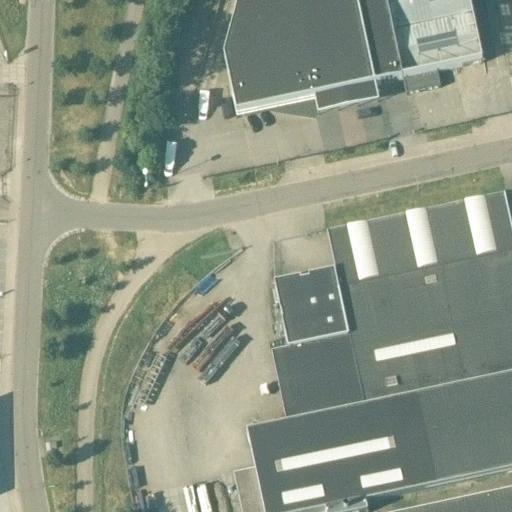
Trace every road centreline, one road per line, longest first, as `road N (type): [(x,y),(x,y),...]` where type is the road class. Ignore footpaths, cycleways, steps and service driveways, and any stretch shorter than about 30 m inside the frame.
road 1 (unclassified): [(177,222),(511,150)]
road 2 (unclassified): [(84,511),(85,397),(109,320),(177,222)]
road 3 (unclassified): [(34,511),(24,462),(31,214)]
road 4 (unclassified): [(95,219),(141,0)]
road 5 (unclassified): [(39,0),(31,214)]
